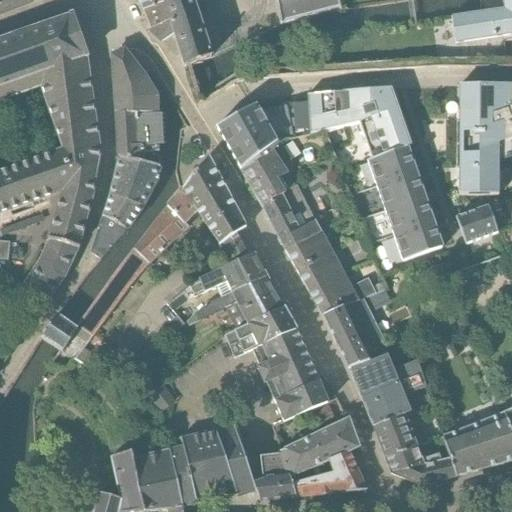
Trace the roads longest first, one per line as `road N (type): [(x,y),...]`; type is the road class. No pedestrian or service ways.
road 1 (residential): [(388,498),(338,380),(215,150),(109,0)]
road 2 (residential): [(0,379),(74,274),(93,222),(109,148),(105,0)]
road 3 (residential): [(388,498),(297,510),(203,509)]
